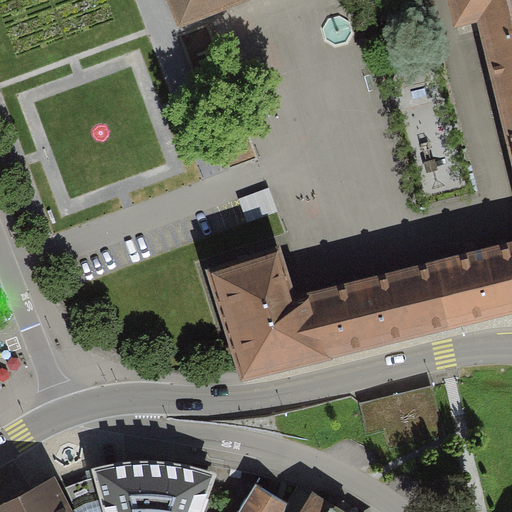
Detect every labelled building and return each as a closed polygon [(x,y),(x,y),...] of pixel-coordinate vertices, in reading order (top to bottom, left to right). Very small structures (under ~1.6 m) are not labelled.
[(164,0),(176,31),(258,0),(164,0)] [(476,23),(509,150),(511,149),(511,0),(446,0),(454,29),(476,23)] [(207,270),(244,387),(439,338),(511,322),(511,149),(509,150),(511,162),(511,241),(417,266),(294,297),(279,247),(207,270)] [(249,225),(279,214),(271,193),(241,204),(249,225)] [(431,380),(360,398),(368,434),(387,429),(390,442),(443,428),(431,380)] [(124,464),(92,469),(94,479),(67,488),(79,511),(202,511),(216,474),(185,465),(154,461),(124,464)] [(0,504),(0,511),(72,511),(55,477),(0,504)] [(256,486),(239,511),(282,511),(287,505),(256,486)] [(344,511),(315,492),(301,511),(344,511)]
